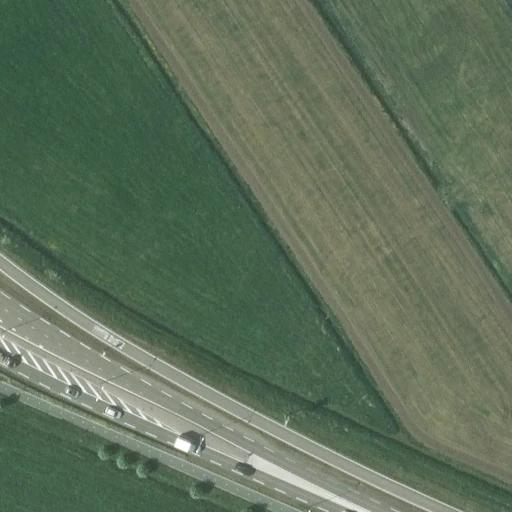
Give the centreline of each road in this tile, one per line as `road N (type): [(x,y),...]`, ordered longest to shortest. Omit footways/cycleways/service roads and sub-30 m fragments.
road 1 (primary): [(364,511),(0,307)]
road 2 (primary): [(0,354),(243,469),(359,511)]
